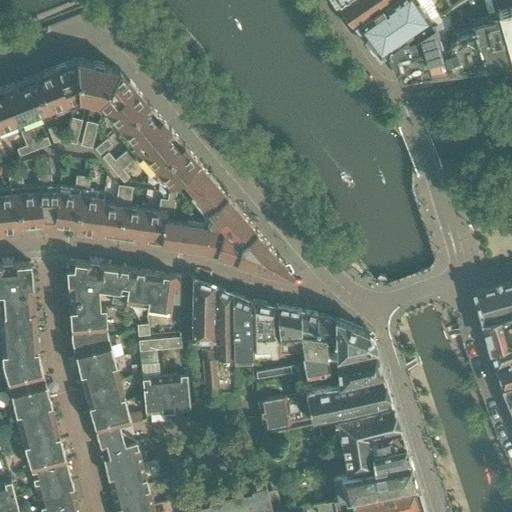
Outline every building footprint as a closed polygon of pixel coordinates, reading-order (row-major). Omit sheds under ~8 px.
[(341,0),(339,2),(354,22),(386,0),(341,0)] [(380,54),(386,49),(418,28),(456,3),(461,0),(386,0),(354,22),(355,22),(357,26),(366,38),(368,40),(371,45),(373,47),(377,51),(376,52),(378,54),(379,55),(380,54)] [(470,12),(467,0),(461,0),(456,3),(418,28),(428,71),(446,68),(446,69),(447,69),(439,43),(447,41),(446,37),(453,33),(450,17),(460,15),(470,12)] [(467,0),(470,12),(473,26),(483,63),(484,63),(484,64),(487,63),(509,60),(510,60),(497,10),(493,0),(467,0)] [(511,6),(497,10),(510,60),(511,60),(511,59),(511,6)] [(458,30),(453,33),(446,37),(447,41),(439,43),(447,69),(449,69),(449,68),(452,68),(453,68),(455,68),(454,67),(465,66),(467,66),(467,65),(483,63),(473,26),(458,30)] [(418,28),(386,49),(388,51),(397,68),(396,68),(396,69),(395,71),(395,72),(396,74),(396,75),(397,76),(398,77),(400,78),(401,78),(403,78),(404,78),(405,77),(407,76),(407,75),(408,74),(424,72),(426,72),(426,71),(428,71),(418,28)] [(98,101),(105,110),(133,85),(119,68),(76,58),(55,66),(69,100),(79,96),(98,101)] [(48,108),(69,100),(55,66),(35,74),(35,73),(34,74),(48,108)] [(28,116),(48,108),(34,74),(33,74),(33,75),(14,82),(28,116)] [(37,140),(28,116),(14,82),(3,86),(17,121),(26,145),(17,148),(19,155),(49,144),(47,137),(37,140)] [(105,110),(120,127),(148,102),(147,102),(133,85),(105,110)] [(0,127),(17,121),(3,86),(0,87),(0,127)] [(120,127),(134,143),(162,119),(149,103),(148,102),(120,127)] [(70,117),(65,141),(75,143),(81,119),(70,117)] [(122,169),(142,152),(170,128),(162,119),(134,143),(114,160),(108,152),(102,157),(123,181),(129,176),(122,169)] [(80,144),(91,147),(97,123),(86,121),(80,144)] [(47,128),(53,142),(60,139),(54,125),(47,128)] [(142,152),(156,169),(184,144),(183,143),(183,144),(170,128),(142,152)] [(95,148),(99,154),(111,144),(106,138),(95,148)] [(156,169),(170,185),(198,161),(185,145),(184,144),(156,169)] [(74,230),(75,230),(83,176),(76,175),(75,187),(58,184),(51,184),(51,181),(48,156),(36,157),(38,184),(22,185),(21,174),(15,175),(20,229),(21,229),(41,227),(54,227),(74,230)] [(219,231),(215,252),(247,262),(248,262),(249,261),(249,262),(250,262),(251,263),(252,264),(253,264),(254,263),(255,263),(255,264),(256,264),(256,265),(291,276),(293,272),(198,161),(170,185),(169,186),(168,193),(175,194),(176,190),(185,182),(212,214),(223,228),(219,231)] [(19,229),(20,229),(15,175),(8,175),(9,187),(0,187),(0,230),(19,229)] [(76,230),(97,233),(102,202),(104,191),(88,188),(89,177),(83,176),(75,230),(76,230)] [(125,186),(132,187),(153,189),(153,185),(126,181),(125,186)] [(117,236),(118,236),(125,186),(118,184),(115,204),(102,202),(97,233),(117,236)] [(119,236),(139,239),(143,208),(129,206),(132,187),(125,186),(118,236),(119,236)] [(139,239),(161,242),(168,193),(160,192),(158,210),(143,208),(139,239)] [(204,248),(215,252),(219,231),(223,228),(212,214),(208,218),(207,224),(172,219),(175,194),(168,193),(161,242),(204,248)] [(1,264),(0,263),(0,380),(34,511),(166,511),(121,339),(126,302),(169,308),(172,293),(180,293),(181,275),(126,267),(123,263),(120,266),(100,263),(100,259),(89,258),(88,261),(70,259),(69,260),(65,259),(30,262),(30,261),(13,263),(13,259),(1,260),(1,264)] [(391,283),(389,283),(390,284),(390,285),(392,285),(424,273),(423,271),(391,283)] [(219,390),(218,355),(214,284),(191,276),(190,279),(192,280),(191,296),(191,339),(192,347),(200,346),(206,400),(220,398),(219,390)] [(300,332),(301,350),(375,347),(377,356),(401,351),(397,336),(398,332),(390,333),(376,291),(389,286),(386,279),(379,278),(368,287),(384,337),(373,339),(372,335),(368,330),(367,330),(334,317),(334,331),(317,332),(300,332)] [(454,317),(458,327),(487,318),(511,309),(511,279),(495,284),(494,281),(487,283),(488,286),(478,289),(478,288),(451,296),(453,302),(446,310),(454,317)] [(218,355),(234,355),(232,291),(214,284),(218,355)] [(252,353),(252,330),(251,299),(232,291),(234,355),(252,355),(252,353)] [(252,330),(278,329),(276,304),(251,299),(252,330)] [(404,312),(402,314),(402,315),(403,316),(405,314),(432,305),(433,305),(433,303),(431,303),(430,303),(404,312)] [(301,350),(300,332),(300,308),(276,304),(278,329),(278,340),(284,340),(285,351),(301,350)] [(300,308),(300,332),(317,332),(317,313),(300,308)] [(458,327),(467,357),(495,348),(511,341),(511,309),(487,318),(458,327)] [(317,313),(317,332),(334,331),(334,317),(317,313)] [(148,323),(137,324),(138,335),(149,334),(148,323)] [(281,352),(285,351),(284,340),(278,340),(278,329),(252,330),(252,353),(270,352),(281,352)] [(180,336),(159,338),(160,348),(181,346),(180,336)] [(139,350),(156,349),(160,348),(159,338),(138,340),(139,350)] [(467,357),(473,372),(500,362),(500,365),(511,360),(511,341),(495,348),(467,357)] [(337,367),(336,376),(381,368),(382,372),(406,366),(401,351),(377,356),(375,347),(301,350),(306,376),(330,371),(329,369),(337,367)] [(156,349),(139,350),(141,366),(157,365),(156,349)] [(473,372),(481,394),(507,384),(511,382),(511,360),(500,365),(500,362),(473,372)] [(255,371),(256,378),(291,372),(290,365),(255,371)] [(391,399),(392,401),(415,395),(406,366),(382,372),(381,368),(336,376),(336,383),(308,389),(308,388),(305,388),(306,392),(310,416),(310,418),(330,415),(351,410),(367,406),(391,399)] [(185,373),(164,375),(167,411),(168,410),(190,408),(186,372),(185,373)] [(167,411),(164,375),(143,376),(141,376),(145,412),(166,410),(166,411),(167,411)] [(481,394),(489,415),(511,405),(511,382),(507,384),(481,394)] [(310,416),(306,392),(286,396),(286,394),(258,399),(263,426),(291,421),(290,419),(310,416)] [(341,446),(345,471),(377,465),(373,451),(368,436),(400,427),(397,421),(422,414),(415,395),(392,401),(391,401),(392,404),(358,412),(351,413),(335,417),(337,430),(334,431),(332,436),(334,445),(337,447),(341,446)] [(228,398),(230,418),(241,417),(239,397),(228,398)] [(511,405),(489,415),(501,443),(511,437),(511,405)] [(404,439),(428,433),(422,414),(397,421),(400,427),(368,436),(373,451),(405,443),(404,439)] [(410,459),(434,452),(428,433),(404,439),(405,443),(373,451),(377,465),(410,459)] [(511,437),(501,443),(507,457),(511,454),(511,437)] [(418,484),(441,477),(434,452),(410,459),(377,465),(345,471),(332,474),(336,494),(337,497),(417,482),(418,484)] [(268,458),(273,485),(282,483),(276,456),(268,458)] [(425,511),(449,504),(441,477),(418,484),(417,482),(337,497),(315,501),(317,511),(335,511),(336,511),(412,511),(425,509),(425,511)] [(9,480),(0,482),(0,511),(19,511),(10,479),(9,480)] [(264,481),(244,486),(251,511),(271,511),(272,511),(264,481)] [(251,511),(244,486),(224,492),(229,511),(251,511)] [(229,511),(224,492),(203,497),(207,511),(229,511)] [(207,511),(203,497),(183,502),(185,511),(207,511)]
